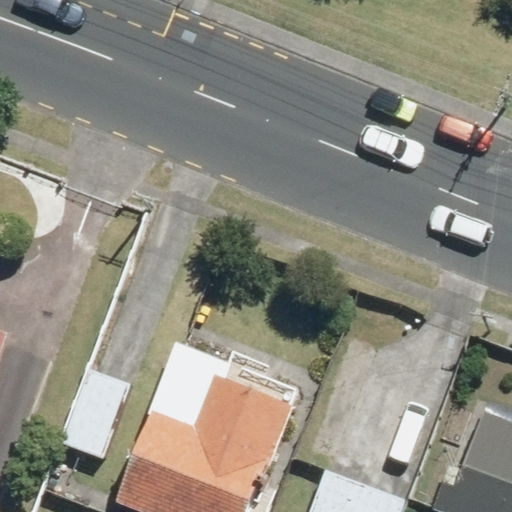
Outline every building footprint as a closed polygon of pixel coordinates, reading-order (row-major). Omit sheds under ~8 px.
[(0,339),(0,431),(31,351),(0,339)] [(145,376),(100,359),(68,444),(112,461),(145,376)] [(205,419),(160,401),(121,500),(151,511),(260,511),(279,465),(281,466),(305,404),(268,386),(225,369),(205,419)] [(457,463),(441,507),(454,511),(511,511),(511,405),(497,400),(471,468),(457,463)] [(410,511),(415,498),(335,468),(318,511),(410,511)]
